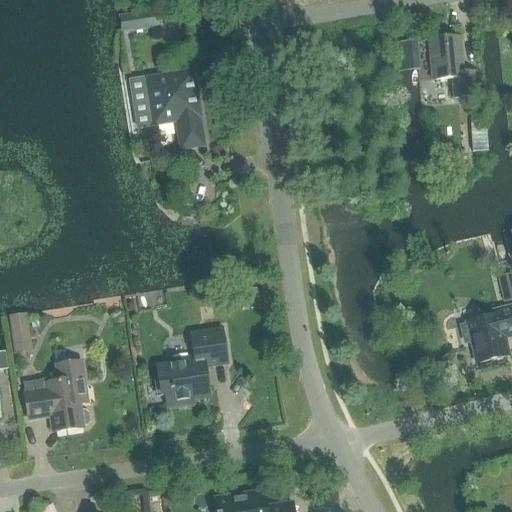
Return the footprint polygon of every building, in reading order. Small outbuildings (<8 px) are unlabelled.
[(460,39),(428,41),(418,42),(418,43),(428,42),(432,81),(452,80),(453,100),(477,98),(475,74),(463,75),(460,39)] [(201,119),(193,72),(146,80),(148,95),(145,96),(148,112),(151,112),(153,127),(176,124),(180,151),(204,147),(200,120),(201,119)] [(484,124),(471,125),(471,133),(485,132),(484,124)] [(441,270),(450,267),(448,259),(438,262),(441,270)] [(255,292),(240,295),(241,306),(257,304),(255,292)] [(508,357),(504,339),(511,337),(511,308),(481,316),(482,320),(467,324),(468,327),(464,328),(462,331),(465,342),(468,344),(471,343),(477,365),(508,357)] [(209,399),(205,368),(227,365),(222,331),(191,336),(194,358),(185,360),(185,364),(157,368),(160,391),(164,390),(167,409),(194,405),(193,401),(209,399)] [(32,343),(15,345),(16,355),(33,352),(32,343)] [(85,403),(79,363),(55,366),(57,383),(46,385),(45,382),(23,385),(28,421),(51,418),(53,434),(83,429),(82,427),(87,427),(89,423),(88,415),(84,412),(80,413),(79,404),(85,403)] [(246,499),(246,495),(215,500),(217,511),(292,511),(292,504),(265,509),(263,496),(246,499)]
